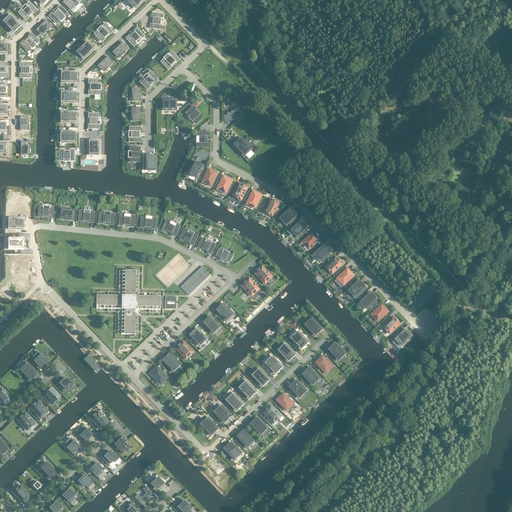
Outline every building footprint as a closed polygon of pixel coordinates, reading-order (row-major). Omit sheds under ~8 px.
[(67,0),(66,0),(64,3),(71,10),(74,7),(73,6),(78,2),(78,3),(81,0),(67,0),(68,0),(67,0)] [(129,0),(128,1),(135,8),(144,0),(129,0)] [(23,12),(20,14),(26,20),(28,18),(28,17),(33,12),(34,12),(36,10),(31,5),(29,7),(23,12)] [(53,14),(50,16),(57,23),(60,21),(59,20),(63,16),(64,16),(67,14),(60,7),(57,9),(58,10),(53,14)] [(151,24),(151,28),(161,29),(161,25),(161,19),(162,19),(162,15),(153,14),(152,18),(153,18),(153,24),(151,24)] [(11,16),(3,23),(13,32),(20,26),(11,16)] [(46,20),(36,30),(37,30),(42,35),(50,26),(51,27),(52,27),(46,20)] [(98,32),(95,34),(102,42),(104,39),(104,38),(109,34),(109,35),(112,32),(105,25),(102,27),(103,28),(98,32)] [(129,36),(127,39),(133,46),(136,43),(135,42),(140,38),(141,39),(143,36),(137,29),(134,32),(130,36),(129,36)] [(24,41),(21,44),(28,51),(31,48),(30,48),(34,43),(35,44),(38,41),(31,34),(28,37),(29,37),(24,42),(24,41)] [(87,42),(77,51),(84,58),(94,49),(87,42)] [(122,43),(112,52),(112,53),(113,52),(118,57),(127,49),(128,50),(128,49),(122,43)] [(164,59),(161,62),(168,69),(171,67),(171,66),(175,62),(176,62),(178,60),(172,52),(169,55),(169,56),(165,60),(164,59)] [(108,57),(98,66),(98,67),(99,66),(104,71),(112,63),(113,63),(114,63),(108,57)] [(20,74),(20,78),(30,78),(30,74),(29,74),(29,68),(30,68),(30,64),(20,63),(20,67),(21,67),(21,74),(20,74)] [(143,79),(140,82),(147,89),(150,87),(150,86),(154,82),(155,82),(157,80),(151,72),(148,75),(148,76),(144,80),(143,79)] [(62,73),(62,83),(76,83),(76,73),(62,73)] [(89,90),(89,94),(99,95),(99,91),(98,91),(98,84),(99,84),(99,80),(89,80),(89,84),(90,84),(90,90),(89,90)] [(62,92),(62,102),(76,103),(76,92),(62,92)] [(163,110),(176,110),(176,100),(162,100),(163,110)] [(193,107),(186,114),(189,116),(194,120),(193,121),(196,124),(203,117),(200,114),(200,115),(195,110),(196,110),(193,107)] [(62,112),(62,123),(75,123),(75,113),(62,112)] [(89,124),(89,128),(99,129),(99,125),(98,125),(98,118),(99,118),(99,114),(89,114),(89,118),(89,124)] [(21,117),(21,131),(21,130),(29,130),(29,118),(30,118),(30,117),(21,117)] [(130,138),(130,142),(140,142),(140,138),(139,138),(139,132),(140,132),(140,128),(130,128),(130,132),(131,132),(131,138),(130,138)] [(62,132),(61,143),(75,143),(75,133),(62,132)] [(208,133),(198,133),(198,136),(199,136),(199,143),(198,143),(198,147),(208,147),(208,143),(207,143),(207,137),(208,137),(208,133)] [(251,149),(242,139),(234,146),(244,156),(251,149)] [(88,154),(88,155),(98,155),(98,141),(88,141),(88,154)] [(21,156),(21,155),(28,155),(28,143),(29,143),(29,142),(21,142),(20,156),(21,156)] [(131,158),(130,158),(130,162),(139,162),(139,158),(139,152),(139,148),(130,148),(130,152),(131,152),(131,158)] [(59,150),(59,160),(63,160),(63,159),(69,159),(69,160),(73,160),(74,151),(70,151),(63,151),(63,150),(59,150)] [(145,156),(145,170),(155,170),(155,156),(145,156)] [(194,162),(188,174),(197,178),(203,166),(194,162)] [(218,173),(209,169),(207,173),(208,174),(207,176),(205,175),(203,180),(212,185),(218,173)] [(220,183),(218,188),(227,192),(232,181),(223,176),(221,180),(223,181),(221,183),(220,183)] [(235,198),(238,199),(241,200),(247,188),(244,187),(244,186),(242,184),(241,185),(238,184),(232,196),(235,197),(235,198)] [(253,191),(251,195),(252,195),(251,198),(250,197),(247,202),(256,207),(262,195),(253,191)] [(275,202),(276,201),(273,200),(272,201),(269,199),(263,211),(266,213),(269,215),(269,214),(272,216),(278,204),(275,202)] [(39,207),(38,217),(42,217),(42,216),(48,217),(48,218),(52,218),(53,209),(49,208),(49,209),(43,209),(43,207),(39,207)] [(60,209),(59,219),(73,220),(74,210),(60,209)] [(290,209),(280,218),(287,225),(297,216),(290,209)] [(89,222),(93,222),(94,213),(90,212),(90,213),(83,213),(84,212),(80,211),(79,221),(83,221),(89,221),(89,222)] [(104,214),(100,213),(99,223),(103,223),(109,223),(109,224),(113,224),(114,215),(110,214),(110,215),(103,215),(104,214)] [(123,216),(123,215),(120,215),(119,225),(122,225),(122,224),(129,225),(129,226),(133,226),(134,216),(130,216),(130,217),(123,216)] [(151,228),(155,229),(156,219),(154,219),(152,219),(152,220),(145,219),(145,218),(142,218),(141,227),(144,228),(144,227),(151,228)] [(23,229),(23,219),(10,219),(10,229),(23,229)] [(166,231),(172,234),(171,234),(175,236),(179,227),(176,225),(175,226),(169,224),(170,223),(167,221),(162,230),(166,231)] [(301,221),(291,230),(298,237),(308,228),(301,221)] [(188,232),(184,230),(180,239),(184,240),(190,242),(189,243),(193,245),(197,236),(194,234),(193,235),(187,233),(188,232)] [(313,233),(309,236),(310,236),(308,238),(307,238),(303,241),(310,249),(320,240),(313,233)] [(206,240),(203,238),(202,239),(198,247),(201,249),(202,248),(208,251),(208,252),(211,253),(215,245),(212,243),(212,244),(205,241),(206,240)] [(23,249),(23,239),(10,239),(10,249),(23,249)] [(73,244),(72,251),(76,252),(76,254),(87,255),(87,253),(95,254),(96,245),(77,243),(77,245),(73,244)] [(324,245),(315,254),(321,261),(331,252),(324,245)] [(50,250),(48,269),(57,270),(58,262),(60,262),(61,251),(59,251),(60,247),(53,247),(52,250),(50,250)] [(112,248),(111,255),(114,256),(114,258),(125,259),(126,257),(134,258),(135,249),(116,247),(115,249),(112,248)] [(222,252),(223,251),(219,250),(216,256),(220,257),(219,258),(225,261),(226,260),(229,262),(232,256),(228,254),(228,255),(222,252)] [(328,269),(327,270),(329,272),(330,271),(332,274),(342,264),(340,262),(340,261),(338,259),(337,260),(335,257),(325,266),(328,269)] [(13,259),(13,269),(26,269),(26,260),(13,259)] [(262,267),(260,269),(259,269),(257,271),(258,272),(255,274),(264,284),(267,281),(268,282),(270,280),(269,279),(272,277),(262,267)] [(132,337),(134,337),(134,335),(135,313),(137,310),(138,310),(160,310),(160,299),(161,299),(162,299),(163,299),(163,297),(160,297),(135,296),(136,271),(136,269),(134,269),(134,270),(134,271),(122,271),(122,296),(97,296),(94,296),(94,297),(96,298),(97,298),(96,309),(121,309),(121,334),(132,335),(132,336),(132,337)] [(347,269),(344,272),(345,273),(343,274),(342,274),(338,277),(345,285),(354,276),(347,269)] [(254,294),(257,292),(256,292),(259,289),(249,279),(247,282),(246,281),(244,283),(245,284),(242,286),(251,296),(254,294)] [(359,281),(349,290),(356,297),(366,288),(359,281)] [(5,282),(0,286),(0,291),(9,301),(16,294),(5,282)] [(65,284),(59,288),(62,291),(60,293),(74,307),(80,301),(75,295),(76,293),(68,285),(67,286),(65,284)] [(370,293),(360,302),(367,309),(377,300),(370,293)] [(176,309),(176,297),(165,297),(165,309),(176,309)] [(452,300),(444,314),(449,317),(458,303),(452,300)] [(223,304),(216,311),(226,321),(233,314),(223,304)] [(382,305),(378,308),(379,309),(377,311),(376,310),(372,313),(379,321),(389,312),(382,305)] [(42,307),(33,315),(49,332),(58,324),(42,307)] [(211,317),(203,324),(213,333),(220,326),(211,317)] [(385,329),(385,330),(387,332),(387,331),(390,334),(399,324),(397,322),(398,321),(396,319),(395,320),(393,317),(383,326),(385,329)] [(322,329),(313,320),(305,326),(315,336),(322,329)] [(58,324),(49,332),(66,350),(75,341),(58,324)] [(197,329),(190,336),(200,346),(207,339),(197,329)] [(406,329),(396,339),(403,346),(412,337),(406,329)] [(299,333),(292,340),(301,349),(308,342),(299,333)] [(75,341),(66,350),(83,367),(91,359),(75,341)] [(181,345),(180,344),(178,346),(179,347),(176,349),(186,359),(188,357),(189,357),(191,355),(191,354),(193,352),(184,342),(181,345)] [(328,351),(338,360),(345,353),(336,344),(328,351)] [(286,345),(278,352),(288,362),(295,355),(286,345)] [(47,361),(44,358),(38,352),(33,357),(36,360),(34,361),(42,369),(47,365),(45,364),(47,362),(47,361)] [(180,364),(171,355),(163,362),(173,371),(180,364)] [(315,363),(318,366),(319,365),(321,367),(320,368),(324,372),(331,365),(323,356),(315,363)] [(273,358),(266,364),(275,374),(282,367),(273,358)] [(91,359),(83,367),(99,384),(108,376),(91,359)] [(28,364),(20,371),(30,381),(37,374),(28,364)] [(158,367),(150,374),(154,378),(155,377),(156,378),(155,379),(159,383),(166,376),(158,367)] [(302,375),(312,385),(319,378),(310,369),(302,375)] [(260,370),(252,377),(262,387),(269,380),(260,370)] [(108,376),(99,384),(116,402),(124,393),(108,376)] [(67,380),(66,378),(62,381),(61,379),(56,384),(64,392),(68,388),(69,389),(74,385),(68,379),(67,380)] [(289,388),(299,398),(306,391),(297,381),(289,388)] [(248,382),(240,389),(250,398),(257,391),(248,382)] [(51,405),(54,403),(53,402),(56,400),(55,399),(59,396),(52,388),(49,391),(48,393),(45,394),(43,396),(51,405)] [(7,404),(9,402),(8,401),(11,399),(2,389),(0,390),(0,402),(4,406),(6,404),(7,404)] [(124,393),(116,402),(132,419),(141,411),(124,393)] [(284,393),(276,400),(279,404),(280,403),(282,405),(281,406),(285,410),(292,403),(284,393)] [(235,394),(227,401),(237,411),(244,404),(235,394)] [(35,404),(35,403),(32,405),(33,406),(31,408),(40,418),(42,415),(43,416),(45,414),(45,413),(47,411),(38,401),(35,404)] [(276,421),(279,419),(278,419),(280,416),(271,406),(269,409),(268,408),(266,410),(266,411),(264,413),(273,423),(276,421)] [(231,416),(222,407),(214,414),(224,423),(231,416)] [(141,411),(132,419),(149,436),(158,428),(141,411)] [(91,419),(96,424),(100,429),(103,426),(103,427),(105,425),(105,424),(107,422),(98,412),(96,415),(95,414),(93,416),(93,417),(91,419)] [(18,421),(27,430),(29,428),(30,428),(32,426),(34,423),(25,414),(22,416),(22,415),(20,417),(20,418),(18,421)] [(250,425),(260,435),(267,428),(258,418),(250,425)] [(218,429),(209,419),(201,426),(211,436),(218,429)] [(82,434),(80,436),(87,443),(91,439),(90,437),(92,435),(89,432),(85,428),(81,432),(82,434)] [(158,428),(149,436),(165,454),(174,445),(158,428)] [(237,438),(247,447),(254,440),(245,431),(237,438)] [(129,448),(125,443),(127,441),(123,436),(114,445),(123,454),(129,448)] [(8,448),(0,439),(0,454),(1,455),(8,448)] [(71,439),(66,444),(69,447),(67,448),(74,455),(78,451),(77,450),(79,447),(78,446),(79,445),(77,443),(76,444),(72,440),(71,439)] [(224,450),(234,460),(241,453),(232,443),(224,450)] [(174,445),(165,454),(182,471),(191,463),(174,445)] [(59,451),(52,458),(61,467),(68,461),(59,451)] [(110,451),(107,454),(105,453),(101,457),(109,465),(113,461),(114,463),(118,458),(113,453),(112,453),(110,451)] [(219,455),(212,462),(221,471),(229,464),(219,455)] [(90,470),(97,477),(102,473),(100,471),(102,469),(95,462),(91,466),(93,467),(90,470)] [(47,463),(39,470),(49,479),(56,472),(47,463)] [(191,463),(182,471),(199,488),(207,480),(191,463)] [(82,478),(81,476),(77,480),(84,487),(85,485),(88,488),(92,483),(92,484),(92,483),(88,478),(85,475),(82,478)] [(157,490),(159,487),(160,488),(164,485),(158,478),(156,480),(154,478),(150,482),(153,486),(157,490)] [(37,482),(33,486),(37,490),(41,486),(37,482)] [(16,491),(13,493),(23,503),(25,501),(26,501),(28,499),(27,498),(30,496),(21,486),(18,489),(18,488),(15,490),(16,491)] [(138,494),(134,498),(141,505),(153,494),(146,487),(142,490),(145,494),(141,498),(138,494)] [(63,496),(70,503),(75,499),(73,497),(75,495),(68,488),(64,492),(66,493),(63,496)] [(187,506),(180,499),(177,502),(180,505),(178,507),(182,511),(190,511),(189,510),(191,508),(188,505),(187,506)] [(60,511),(62,511),(60,509),(62,508),(55,501),(51,505),(53,506),(50,508),(53,511),(60,511)] [(131,502),(123,509),(124,511),(135,511),(138,510),(131,502)]
